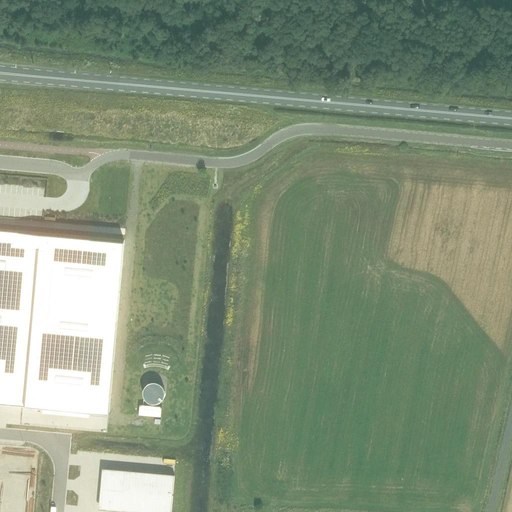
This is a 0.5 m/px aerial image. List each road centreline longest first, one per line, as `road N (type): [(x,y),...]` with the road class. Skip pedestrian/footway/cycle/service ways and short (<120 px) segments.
road 1 (unclassified): [(511,146),(310,129),(223,165),(115,155),(77,180),(60,167),(0,162)]
road 2 (primary): [(511,118),(10,72)]
road 3 (unclassified): [(0,435),(58,440),(52,511)]
